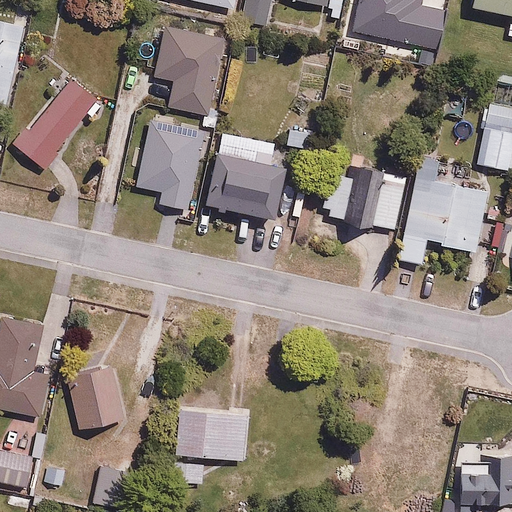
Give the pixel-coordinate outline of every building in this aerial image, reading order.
[(305,0),(333,5),(331,13),(340,15),(343,0),(305,0)] [(399,0),(362,0),(366,13),(401,6),(399,0)] [(511,0),(470,0),(511,8),(511,0)] [(24,20),(0,14),(0,100),(6,102),(24,20)] [(377,20),(350,15),(348,27),(353,28),(351,39),(373,43),(377,20)] [(168,103),(210,111),(224,34),(165,23),(156,70),(173,74),(168,103)] [(56,145),(96,97),(71,76),(15,144),(43,167),(59,148),(56,145)] [(511,138),(511,101),(484,98),(476,161),(509,165),(511,138)] [(158,201),(187,207),(205,122),(151,111),(136,184),(161,190),(158,201)] [(311,118),(291,114),(286,141),(306,145),(311,118)] [(285,160),(216,146),(205,199),(273,213),(285,160)] [(398,255),(422,262),(429,236),(475,248),(491,190),(435,175),(440,156),(420,151),(395,243),(401,244),(398,255)] [(340,171),(336,170),(331,188),(328,187),(323,204),(330,206),(328,212),(390,229),(405,172),(344,156),(340,171)] [(511,199),(507,198),(494,251),(511,255),(511,199)] [(0,407),(39,417),(49,372),(29,367),(40,318),(2,309),(0,317),(0,407)] [(109,360),(66,370),(79,425),(122,415),(109,360)] [(248,406),(178,401),(175,451),(244,456),(248,406)] [(37,428),(5,422),(2,440),(0,440),(0,479),(25,485),(37,428)] [(511,502),(511,456),(511,453),(489,454),(490,469),(457,470),(458,504),(511,502)] [(203,459),(174,458),(172,479),(202,480),(203,459)] [(131,465),(97,461),(92,498),(127,503),(131,465)] [(62,465),(43,463),(40,479),(59,482),(62,465)]
